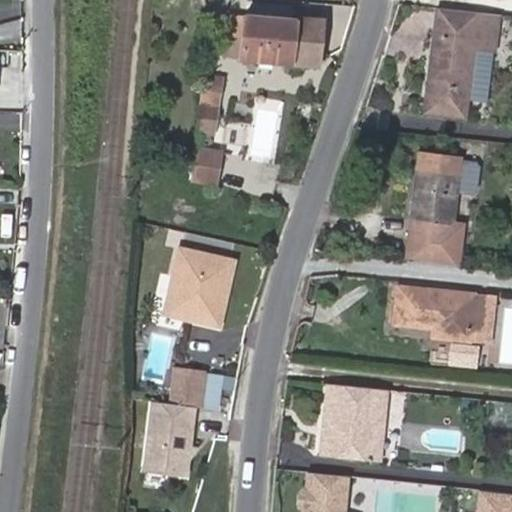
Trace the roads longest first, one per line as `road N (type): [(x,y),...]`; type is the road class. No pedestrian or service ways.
road 1 (residential): [(248,511),(264,369),(374,0)]
road 2 (residential): [(13,511),(60,156),(53,0)]
road 3 (unknown): [(264,369),(511,389)]
